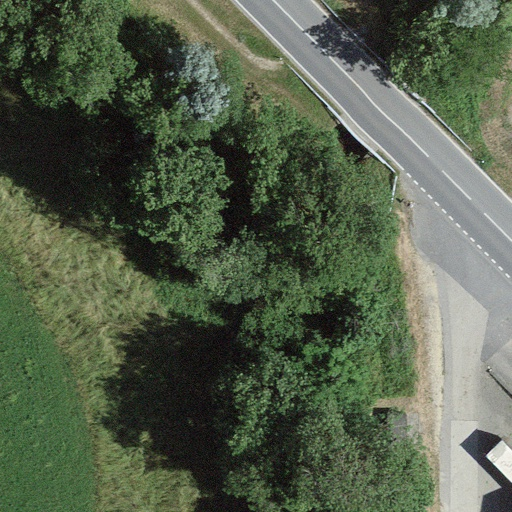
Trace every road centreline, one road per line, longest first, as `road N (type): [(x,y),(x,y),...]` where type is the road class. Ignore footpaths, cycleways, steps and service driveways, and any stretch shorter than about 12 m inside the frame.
road 1 (tertiary): [(266,0),(511,249)]
road 2 (track): [(454,511),(459,196)]
